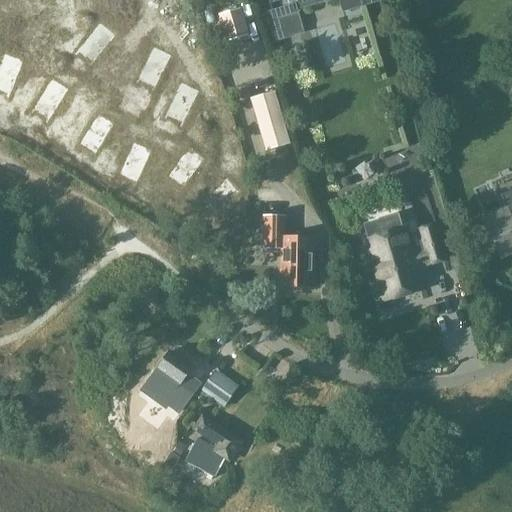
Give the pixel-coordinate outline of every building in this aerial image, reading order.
[(357,0),(337,0),(341,14),(360,8),(357,0)] [(293,5),(263,13),(272,43),(282,40),(276,20),(296,15),(293,5)] [(215,15),(224,44),(245,38),(236,9),(215,15)] [(103,14),(80,42),(96,55),(119,27),(103,14)] [(159,35),(143,67),(160,77),(177,45),(159,35)] [(10,51),(0,76),(0,85),(15,92),(29,59),(10,51)] [(52,74),(33,104),(50,115),(69,84),(52,74)] [(176,78),(160,110),(178,119),(194,86),(176,78)] [(249,100),(264,151),(290,144),(275,92),(249,100)] [(96,108),(78,139),(95,149),(113,119),(96,108)] [(131,138),(116,170),(134,179),(149,147),(131,138)] [(186,144),(170,177),(188,185),(204,153),(186,144)] [(216,174),(205,209),(224,215),(235,180),(216,174)] [(511,190),(499,196),(504,208),(484,216),(499,251),(511,245),(511,190)] [(279,288),(311,289),(312,239),(283,238),(284,218),(263,217),(262,249),(280,250),(279,288)] [(366,240),(364,240),(369,255),(382,301),(421,290),(414,266),(425,263),(426,265),(445,259),(436,227),(417,232),(409,235),(407,227),(401,229),(366,240)] [(151,378),(139,393),(164,411),(166,408),(177,415),(199,386),(186,377),(192,369),(169,352),(151,378)] [(214,371),(196,397),(206,404),(210,399),(223,408),(237,387),(214,371)] [(214,448),(210,447),(207,452),(224,461),(229,464),(242,440),(235,435),(236,433),(227,427),(226,430),(201,415),(191,430),(215,446),(214,448)] [(207,452),(210,447),(196,439),(184,463),(214,478),(224,461),(207,452)] [(178,443),(172,452),(180,457),(186,447),(178,443)] [(168,444),(163,453),(167,456),(173,447),(168,444)]
